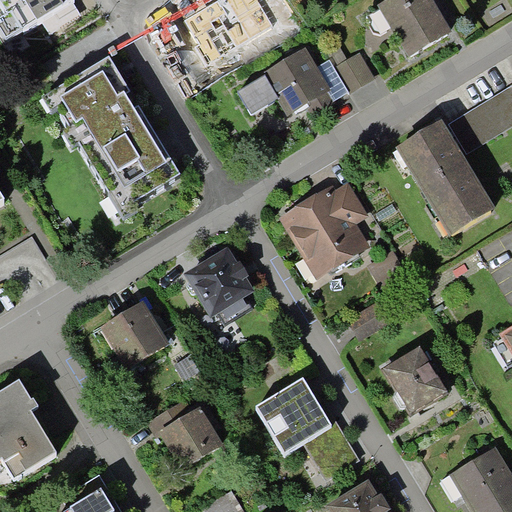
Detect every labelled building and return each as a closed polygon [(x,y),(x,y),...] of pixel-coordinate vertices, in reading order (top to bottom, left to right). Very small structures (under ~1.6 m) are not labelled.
[(0,31),(8,44),(74,3),(72,0),(0,0),(0,5),(9,20),(0,25),(0,31)] [(215,63),(268,33),(256,13),(271,4),(268,0),(214,0),(187,15),(215,63)] [(410,58),(452,33),(431,0),(390,0),(379,7),(410,58)] [(313,117),(375,81),(361,55),(335,69),(331,62),(318,69),(307,50),(263,76),(265,79),(238,95),(251,117),(278,101),(288,118),(307,108),(313,117)] [(174,180),(104,64),(48,98),(119,213),(174,180)] [(452,237),(496,211),(444,125),(400,151),(452,237)] [(317,282),(375,251),(362,227),(372,221),(351,182),(283,218),(317,282)] [(379,283),(406,269),(397,251),(370,265),(379,283)] [(211,316),(255,291),(233,252),(189,277),(211,316)] [(120,362),(163,336),(138,295),(95,321),(120,362)] [(358,338),(387,320),(374,299),(345,318),(358,338)] [(511,332),(501,339),(511,356),(511,332)] [(411,419),(448,397),(420,351),(384,373),(411,419)] [(327,483),(362,462),(311,378),(256,411),(285,459),(306,447),(327,483)] [(13,481),(56,455),(30,413),(38,407),(22,382),(0,395),(0,463),(1,463),(13,481)] [(176,463),(217,439),(192,396),(151,420),(176,463)] [(469,511),(511,511),(511,478),(496,452),(440,484),(454,508),(464,502),(469,511)] [(330,511),(388,511),(372,484),(329,509),(330,511)] [(209,503),(212,511),(247,511),(241,493),(209,503)] [(117,511),(108,494),(76,511),(117,511)]
